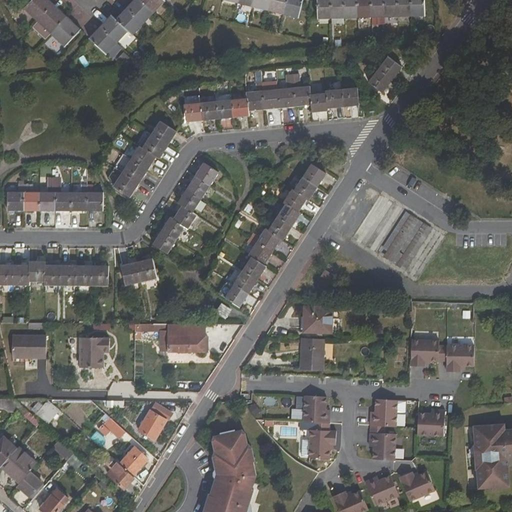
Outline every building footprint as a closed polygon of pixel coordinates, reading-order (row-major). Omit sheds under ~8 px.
[(38,21),(50,8),(53,5),(47,0),(32,0),(24,9),(38,21)] [(137,0),(134,0),(127,8),(129,10),(137,0)] [(153,12),(140,0),(137,0),(129,10),(143,22),(153,12)] [(140,0),(153,12),(164,0),(140,0)] [(255,0),(254,5),(269,9),(271,0),(255,0)] [(271,0),(269,9),(285,13),(288,0),(271,0)] [(288,0),(285,13),(299,16),(303,0),(288,0)] [(331,18),(330,0),(317,0),(319,18),(331,18)] [(330,0),(331,18),(345,17),(344,0),(330,0)] [(344,0),(345,17),(358,17),(357,0),(344,0)] [(357,0),(358,17),(372,17),(371,0),(357,0)] [(371,0),(372,17),(385,16),(384,0),(371,0)] [(384,0),(385,16),(398,16),(397,0),(384,0)] [(397,0),(398,16),(412,16),(411,0),(397,0)] [(411,0),(412,16),(425,15),(424,0),(411,0)] [(50,8),(38,21),(51,34),(64,20),(66,18),(61,13),(62,12),(58,9),(58,8),(55,12),(50,8)] [(117,18),(116,20),(118,21),(129,10),(127,8),(117,18)] [(143,22),(129,10),(118,21),(127,30),(132,35),(143,22)] [(109,24),(114,18),(111,16),(100,27),(102,29),(108,22),(109,24)] [(102,29),(116,42),(127,30),(118,21),(116,20),(114,18),(109,24),(108,22),(102,29)] [(64,20),(51,34),(65,47),(80,31),(74,26),(75,24),(71,20),(68,24),(64,20)] [(100,27),(90,38),(93,41),(98,35),(97,33),(102,29),(100,27)] [(116,42),(102,29),(97,33),(98,35),(93,41),(106,53),(116,42)] [(402,68),(388,57),(378,70),(393,80),(402,68)] [(393,80),(378,70),(369,83),(383,94),(393,80)] [(301,88),(300,75),(292,75),(293,88),(301,88)] [(312,106),(311,95),(310,87),(301,88),(293,88),(295,107),(312,106)] [(279,90),(280,109),(295,107),(293,88),(287,89),(279,90)] [(341,90),(343,107),(359,106),(358,88),(341,90)] [(279,90),(263,91),(265,110),(280,109),(279,90)] [(326,91),(326,94),(328,109),(343,107),(341,90),(326,91)] [(247,93),(248,99),(249,111),(265,110),(263,91),(247,93)] [(328,111),(328,109),(326,94),(311,95),(312,106),(312,113),(328,111)] [(248,99),(232,100),(234,118),(249,117),(249,111),(248,99)] [(232,100),(216,102),(218,120),(234,118),(232,100)] [(216,102),(201,103),(203,121),(218,120),(216,102)] [(185,104),(187,123),(203,121),(201,103),(185,104)] [(152,134),(169,145),(177,132),(160,121),(152,134)] [(143,148),(157,157),(160,159),(169,145),(152,134),(143,148)] [(157,157),(143,148),(140,146),(132,159),(149,170),(157,157)] [(149,170),(132,159),(123,173),(140,184),(149,170)] [(219,172),(204,163),(196,176),(211,186),(219,172)] [(303,177),(318,187),(327,174),(312,164),(303,177)] [(108,178),(114,186),(123,173),(115,168),(108,178)] [(114,186),(131,197),(140,184),(123,173),(114,186)] [(211,186),(196,176),(187,189),(202,199),(211,186)] [(295,191),(307,199),(309,201),(318,187),(303,177),(295,191)] [(56,192),(56,178),(48,178),(48,192),(56,192)] [(187,189),(178,203),(183,206),(193,213),(202,199),(187,189)] [(299,212),(307,199),(295,191),(292,189),(283,203),(286,204),(299,212)] [(8,211),(25,211),(25,192),(8,192),(8,211)] [(25,211),(41,211),(41,192),(25,192),(25,211)] [(48,192),(41,192),(41,211),(56,211),(56,192),(48,192)] [(56,211),(73,211),(73,192),(61,192),(56,192),(56,211)] [(88,211),(88,192),(73,192),(73,211),(88,211)] [(104,211),(104,193),(88,192),(88,211),(104,211)] [(354,237),(366,245),(394,203),(380,195),(354,237)] [(366,245),(380,254),(407,212),(394,203),(366,245)] [(286,204),(277,218),(292,227),(301,214),(299,212),(286,204)] [(183,206),(174,219),(186,227),(189,229),(198,215),(193,213),(183,206)] [(380,254),(393,262),(420,220),(407,212),(380,254)] [(177,241),(186,227),(174,219),(171,217),(162,231),(177,241)] [(269,231),(282,239),(284,241),(292,227),(277,218),(269,231)] [(393,262),(406,271),(433,229),(420,220),(393,262)] [(282,239),(269,231),(266,229),(260,237),(257,242),(273,252),(282,239)] [(406,271),(418,279),(446,237),(433,229),(406,271)] [(154,244),(169,254),(177,241),(162,231),(154,244)] [(260,237),(254,234),(251,238),(257,242),(260,237)] [(446,237),(418,279),(420,280),(430,281),(454,243),(446,237)] [(257,242),(251,238),(248,243),(254,247),(257,242)] [(254,247),(249,255),(252,257),(265,266),(273,252),(257,242),(254,247)] [(436,281),(459,245),(454,243),(430,281),(436,281)] [(252,257),(243,271),(258,280),(267,267),(265,266),(252,257)] [(136,262),(141,282),(157,279),(153,259),(136,262)] [(30,262),(30,266),(30,282),(46,282),(45,266),(45,262),(30,262)] [(122,266),(126,286),(141,282),(136,262),(122,266)] [(0,265),(0,285),(13,285),(13,265),(0,265)] [(13,285),(30,286),(30,282),(30,266),(13,265),(13,285)] [(46,282),(46,286),(61,286),(61,266),(45,266),(46,282)] [(61,266),(61,286),(78,286),(77,266),(61,266)] [(77,266),(78,286),(94,286),(94,266),(77,266)] [(94,266),(94,286),(109,286),(109,266),(94,266)] [(234,284),(249,294),(258,280),(243,271),(234,284)] [(337,286),(341,280),(326,271),(322,277),(337,286)] [(226,298),(241,308),(249,294),(234,284),(226,298)] [(468,303),(454,302),(454,311),(468,311),(468,303)] [(222,304),(216,313),(226,319),(231,310),(222,304)] [(305,332),(333,332),(333,308),(305,308),(305,332)] [(154,324),(154,326),(139,326),(139,329),(135,329),(135,338),(141,338),(140,332),(155,332),(155,331),(160,331),(160,337),(206,337),(206,324),(167,324),(154,324)] [(13,358),(47,359),(47,335),(14,335),(13,358)] [(160,337),(160,351),(208,351),(208,337),(206,337),(160,337)] [(81,338),(81,368),(104,368),(104,353),(109,352),(109,338),(81,338)] [(325,339),(302,338),(301,369),(324,370),(325,339)] [(438,341),(413,340),(412,364),(423,365),(423,359),(436,360),(438,341)] [(474,346),(448,346),(448,370),(458,370),(458,365),(474,364),(474,346)] [(326,397),(304,396),(303,422),(314,423),(329,424),(331,424),(332,411),(326,411),(326,397)] [(18,411),(23,406),(15,400),(0,399),(0,407),(16,413),(18,411)] [(396,400),(376,399),(375,425),(384,425),(395,426),(396,400)] [(39,412),(50,422),(60,411),(48,401),(39,412)] [(98,422),(105,414),(91,401),(83,410),(98,422)] [(37,428),(41,423),(23,406),(18,411),(37,428)] [(151,411),(139,431),(146,435),(148,436),(156,440),(167,420),(151,411)] [(443,415),(421,414),(420,433),(441,435),(443,415)] [(126,432),(110,418),(105,423),(121,437),(126,432)] [(329,424),(314,423),(314,430),(303,429),(301,455),(322,457),(323,443),(332,444),(333,431),(328,431),(329,424)] [(375,425),(371,424),(369,444),(374,445),(373,458),(394,460),(395,434),(384,434),(384,425),(375,425)] [(511,428),(505,429),(505,424),(478,426),(478,433),(474,433),(474,434),(475,445),(475,446),(479,445),(479,454),(475,455),(476,469),(476,470),(480,469),(482,481),(478,481),(478,482),(479,489),(510,486),(508,466),(507,458),(511,458),(511,428)] [(252,511),(250,502),(254,490),(253,489),(257,476),(254,462),(255,462),(252,448),(249,445),(248,445),(246,434),(242,430),(235,432),(235,430),(221,434),(222,435),(215,436),(213,441),(214,445),(216,452),(215,452),(213,457),(216,470),(215,472),(215,475),(216,478),(211,495),(209,494),(204,511),(205,511),(252,511)] [(0,467),(1,468),(3,465),(18,448),(5,437),(0,441),(0,467)] [(53,447),(68,461),(75,453),(60,440),(53,447)] [(22,482),(31,472),(39,463),(21,448),(5,466),(22,482)] [(148,459),(135,449),(121,465),(133,476),(148,459)] [(75,453),(68,461),(66,462),(76,471),(79,467),(84,462),(75,453)] [(125,489),(135,477),(133,476),(121,465),(112,457),(105,464),(112,470),(108,474),(125,489)] [(22,482),(5,466),(3,465),(1,468),(19,485),(22,482)] [(79,467),(76,471),(81,475),(85,472),(79,467)] [(22,482),(19,485),(17,487),(30,498),(43,483),(31,472),(22,482)] [(427,472),(402,482),(409,498),(433,489),(427,472)] [(397,495),(392,475),(366,483),(371,502),(397,495)] [(103,479),(101,482),(99,484),(108,492),(112,487),(103,479)] [(358,511),(367,508),(359,491),(348,497),(345,491),(333,497),(339,511),(358,511)] [(53,497),(42,509),(45,511),(57,511),(63,506),(53,497)]
